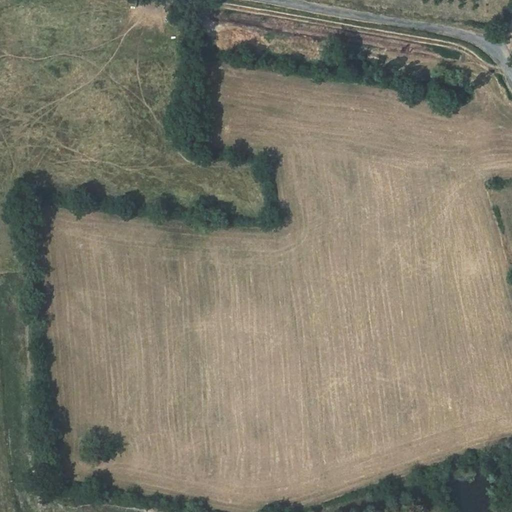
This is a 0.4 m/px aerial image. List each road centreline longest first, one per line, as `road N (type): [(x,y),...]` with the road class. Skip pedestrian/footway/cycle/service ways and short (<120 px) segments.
road 1 (track): [(250,32),(218,24),(224,8),(292,17),(453,45),(507,68)]
road 2 (unclassified): [(274,0),(475,39),(511,74)]
